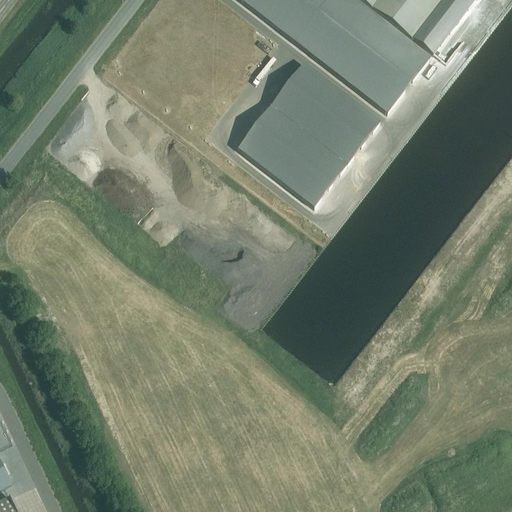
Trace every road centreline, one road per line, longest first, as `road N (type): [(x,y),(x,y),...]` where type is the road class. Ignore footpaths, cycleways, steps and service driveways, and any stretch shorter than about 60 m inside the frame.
road 1 (unclassified): [(0,173),(135,0)]
road 2 (unclassified): [(54,511),(0,398)]
